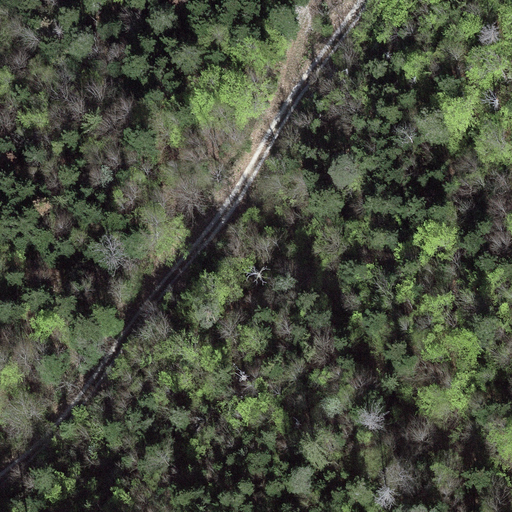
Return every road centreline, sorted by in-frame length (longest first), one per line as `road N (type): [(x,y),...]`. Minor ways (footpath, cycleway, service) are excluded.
road 1 (track): [(0,473),(83,394),(144,296),(225,206),(358,0)]
road 2 (track): [(311,0),(276,125)]
